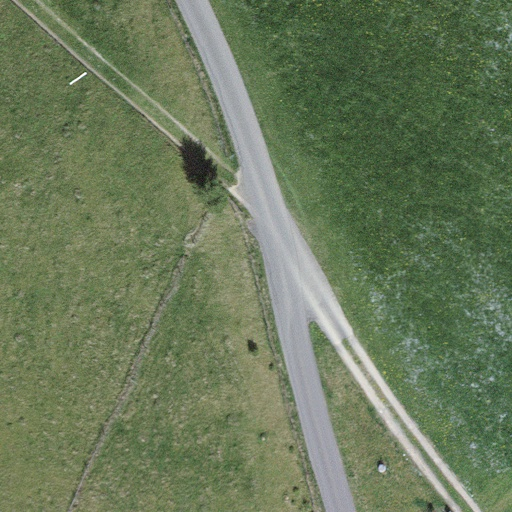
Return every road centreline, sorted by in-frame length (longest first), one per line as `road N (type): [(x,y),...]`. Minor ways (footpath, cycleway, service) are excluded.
road 1 (unclassified): [(339,511),(247,146),(189,0)]
road 2 (track): [(464,511),(269,224)]
road 3 (track): [(14,0),(269,224)]
